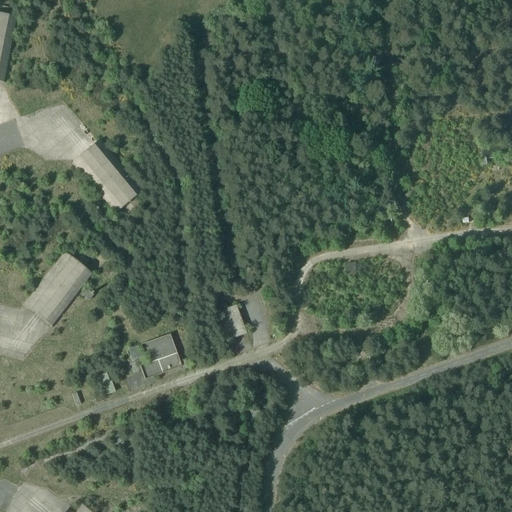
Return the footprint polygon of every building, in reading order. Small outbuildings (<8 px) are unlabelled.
[(0,80),(4,81),(15,20),(3,18),(4,9),(0,7),(0,80)] [(72,160),(115,210),(122,204),(126,209),(136,201),(131,196),(139,190),(96,140),(72,160)] [(479,159),(480,170),(487,169),(486,161),(509,158),(508,149),(502,150),(501,141),(481,143),(483,159),(479,159)] [(20,308),(51,331),(91,277),(83,271),(88,265),(75,256),(70,261),(61,254),(20,308)] [(347,263),(347,275),(357,275),(356,263),(347,263)] [(215,313),(225,342),(245,335),(235,306),(215,313)] [(140,366),(144,378),(159,373),(161,377),(187,369),(184,360),(178,361),(170,334),(141,343),(147,363),(140,366)] [(127,348),(131,359),(139,356),(136,345),(127,348)] [(108,373),(95,376),(100,396),(113,393),(108,373)] [(63,511),(92,511),(81,502),(72,511),(67,508),(63,511)]
